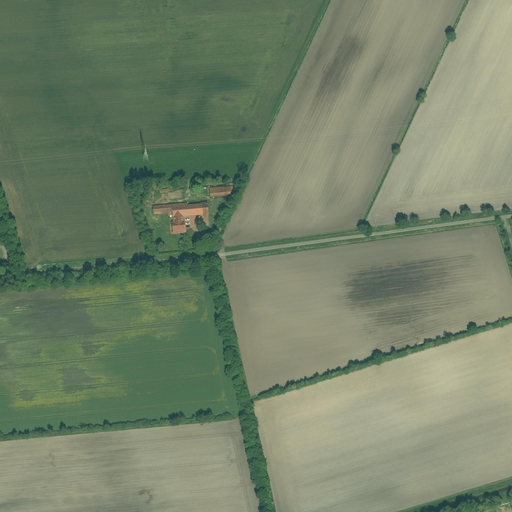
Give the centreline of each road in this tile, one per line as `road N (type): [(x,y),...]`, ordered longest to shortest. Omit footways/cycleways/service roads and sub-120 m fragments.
road 1 (unclassified): [(0,275),(511,217)]
road 2 (unknown): [(212,254),(264,511)]
